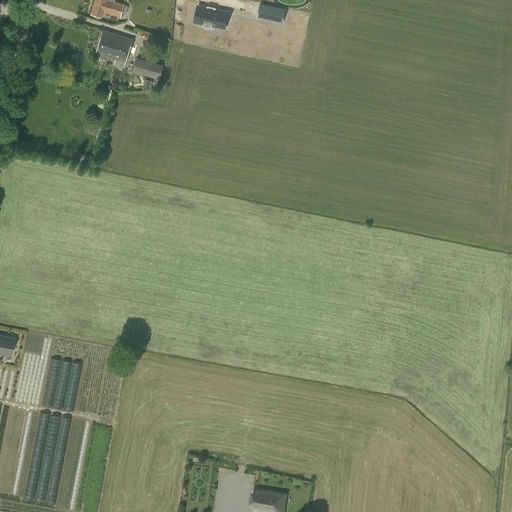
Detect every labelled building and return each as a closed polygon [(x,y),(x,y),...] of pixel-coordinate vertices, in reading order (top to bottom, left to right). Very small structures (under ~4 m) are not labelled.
[(94,0),(91,14),(101,17),(103,12),(120,17),(122,13),(126,14),(128,7),(124,5),(124,4),(114,1),(114,0),(94,0)] [(257,17),(282,22),(284,10),(260,4),(257,17)] [(197,6),(194,22),(203,24),(203,27),(211,28),(212,26),(212,25),(220,27),(221,20),(226,21),(228,13),(215,10),(216,8),(207,6),(207,8),(197,6)] [(162,31),(167,15),(145,8),(140,24),(162,31)] [(125,62),(131,40),(103,32),(96,53),(125,62)] [(133,72),(159,79),(163,65),(136,58),(133,72)] [(142,141),(151,106),(134,101),(125,137),(142,141)] [(14,339),(0,335),(0,353),(10,356),(14,339)] [(73,362),(71,378),(80,379),(82,364),(73,362)] [(249,509),(276,511),(284,511),(289,491),(251,487),(249,509)]
